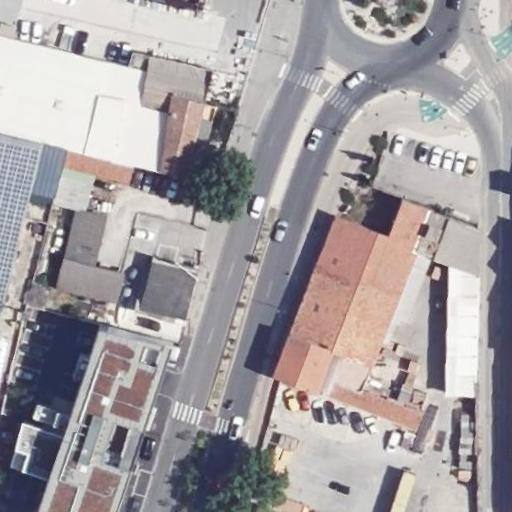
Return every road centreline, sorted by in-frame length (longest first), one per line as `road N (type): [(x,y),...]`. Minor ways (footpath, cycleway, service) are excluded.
road 1 (primary): [(321,11),(267,152),(157,511)]
road 2 (primary): [(207,511),(298,195),(341,100),(376,60)]
road 3 (unclassified): [(499,511),(501,143)]
road 4 (unclassified): [(501,143),(501,101),(453,8)]
road 5 (unclassified): [(412,56),(490,119),(501,143)]
